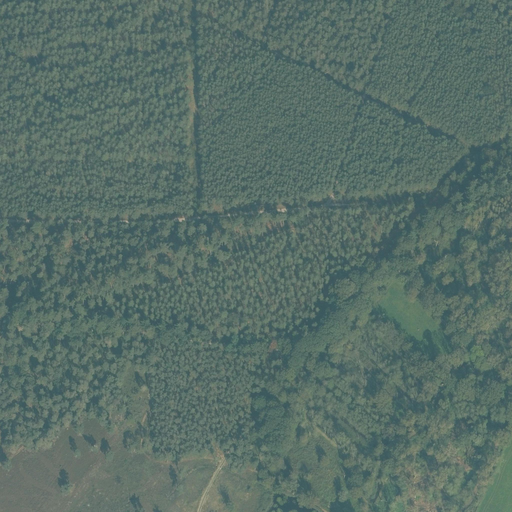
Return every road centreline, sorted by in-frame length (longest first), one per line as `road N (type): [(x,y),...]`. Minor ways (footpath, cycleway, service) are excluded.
road 1 (track): [(363,93),(192,17),(191,0)]
road 2 (track): [(192,17),(197,219)]
road 3 (track): [(475,150),(363,93)]
road 4 (track): [(511,402),(462,511)]
